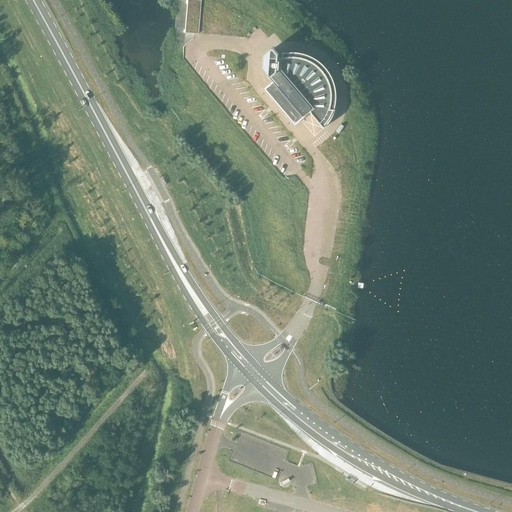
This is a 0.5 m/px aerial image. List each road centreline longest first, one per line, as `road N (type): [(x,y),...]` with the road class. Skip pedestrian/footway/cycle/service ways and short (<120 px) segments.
road 1 (primary): [(253,373),(178,271),(32,0)]
road 2 (primary): [(478,511),(349,450),(253,373)]
road 3 (motorway): [(511,282),(448,511)]
road 4 (motorway): [(473,511),(511,374)]
road 5 (unclassified): [(330,511),(201,477)]
